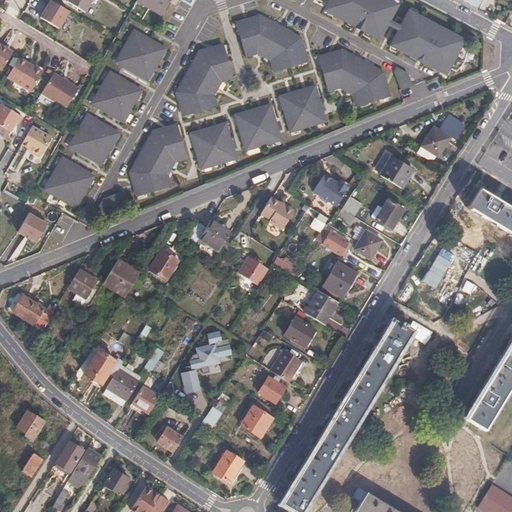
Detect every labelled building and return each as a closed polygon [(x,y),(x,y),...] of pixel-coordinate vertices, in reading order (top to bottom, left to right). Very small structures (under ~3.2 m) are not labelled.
[(81,0),(64,0),(63,2),(76,10),(81,0)] [(398,5),(388,0),(316,0),(327,5),(325,8),(341,16),(339,18),(355,27),(356,24),(365,29),(364,31),(380,40),(398,5)] [(482,0),(460,0),(478,9),(482,0)] [(64,12),(53,6),(44,20),(55,27),(64,12)] [(431,67),(446,75),(450,68),(456,71),(463,64),(465,58),(467,50),(461,47),(465,40),(451,33),(450,35),(422,20),(423,18),(409,11),(391,45),(405,53),(406,51),(432,65),(431,67)] [(238,22),(248,55),(259,51),(273,59),(277,70),(309,59),(302,37),(261,16),(238,22)] [(118,61),(149,79),(166,48),(135,30),(118,61)] [(4,47),(0,43),(0,68),(2,70),(12,54),(3,48),(4,47)] [(233,77),(224,44),(201,51),(178,91),(184,115),(217,106),(214,94),(222,80),(233,77)] [(393,92),(385,70),(344,49),(321,56),(332,88),(343,85),(357,91),(361,103),(393,92)] [(43,73),(20,58),(8,77),(31,92),(43,73)] [(409,69),(398,65),(396,68),(405,85),(415,80),(409,69)] [(142,90),(111,72),(94,103),(125,121),(142,90)] [(78,91),(54,75),(41,95),(54,103),(55,102),(67,109),(78,91)] [(293,130),(327,120),(317,86),(282,96),(293,130)] [(248,149),(283,138),(272,104),(238,114),(248,149)] [(22,118),(0,106),(0,105),(0,127),(10,133),(15,124),(18,125),(22,118)] [(72,146),(103,164),(120,133),(89,115),(72,146)] [(227,123),(193,133),(204,167),(238,157),(227,123)] [(188,157),(178,124),(155,131),(133,172),(140,195),(172,185),(169,174),(176,160),(188,157)] [(451,138),(434,127),(421,147),(436,156),(438,158),(451,138)] [(51,139),(32,128),(21,146),(32,152),(33,155),(37,158),(40,157),(51,139)] [(436,156),(421,147),(417,153),(427,159),(434,159),(436,156)] [(413,171),(392,157),(380,176),(401,189),(413,171)] [(47,190),(78,207),(96,176),(65,159),(47,190)] [(337,182),(324,174),(313,191),(337,206),(349,187),(338,180),(337,182)] [(368,196),(355,188),(342,208),(355,216),(368,196)] [(511,210),(495,201),(477,190),(466,208),(511,235),(511,210)] [(404,210),(389,200),(381,213),(377,211),(373,217),(392,229),(404,210)] [(293,215),(271,201),(261,215),(271,221),(269,224),(282,233),(293,215)] [(355,216),(342,208),(338,214),(352,223),(356,217),(355,216)] [(17,234),(29,241),(39,223),(28,216),(17,234)] [(184,239),(190,242),(201,224),(196,221),(184,239)] [(211,221),(207,228),(199,240),(220,253),(231,234),(211,221)] [(39,223),(29,241),(33,244),(45,226),(39,223)] [(201,224),(190,242),(195,246),(199,240),(207,228),(201,224)] [(366,231),(360,228),(359,229),(357,228),(355,230),(354,234),(354,237),(360,241),(366,231)] [(381,241),(366,231),(360,241),(355,249),(370,259),(381,241)] [(341,240),(330,233),(322,245),(340,256),(340,257),(344,259),(348,252),(345,250),(348,245),(341,240)] [(179,260),(161,249),(149,269),(166,280),(179,260)] [(255,261),(247,257),(238,272),(260,286),(270,271),(263,267),(265,264),(257,259),(255,261)] [(276,257),(273,262),(296,275),(299,270),(276,257)] [(140,274),(119,262),(106,285),(125,297),(140,274)] [(356,274),(337,263),(322,286),(341,298),(356,274)] [(98,282),(80,271),(69,289),(78,294),(87,300),(96,286),(98,282)] [(337,303),(318,291),(305,313),(312,318),(324,325),(337,303)] [(87,300),(78,294),(74,301),(83,306),(84,305),(87,300)] [(54,315),(24,297),(15,313),(45,331),(54,315)] [(157,319),(154,317),(149,325),(153,327),(157,319)] [(316,330),(295,317),(284,336),(304,348),(316,330)] [(302,511),(412,332),(394,322),(381,344),(358,381),(338,414),(316,449),(296,483),(283,505),(294,511),(302,511)] [(222,341),(220,333),(208,335),(210,346),(197,349),(198,355),(193,355),(190,362),(191,366),(186,368),(187,373),(182,374),(186,392),(200,389),(195,369),(202,367),(203,375),(210,373),(209,366),(220,363),(218,358),(232,354),(228,339),(222,341)] [(136,340),(125,334),(121,341),(132,348),(136,340)] [(147,337),(143,334),(138,342),(142,344),(147,337)] [(511,386),(511,343),(505,354),(478,399),(465,420),(484,432),(511,386)] [(145,370),(149,372),(163,350),(155,345),(151,351),(155,354),(145,370)] [(108,374),(113,377),(119,367),(124,360),(118,357),(116,361),(99,350),(84,374),(101,385),(108,374)] [(165,352),(163,350),(149,372),(151,374),(156,365),(165,352)] [(302,362),(283,350),(270,371),(288,383),(302,362)] [(156,365),(151,374),(130,407),(143,415),(145,412),(149,414),(160,397),(149,390),(162,369),(156,365)] [(119,367),(113,377),(107,388),(127,401),(139,380),(119,367)] [(272,380),(268,377),(259,392),(275,403),(285,388),(276,382),(272,380)] [(127,401),(107,388),(103,393),(123,406),(127,401)] [(230,401),(223,397),(205,424),(212,429),(230,401)] [(262,401),(258,399),(254,406),(253,406),(241,425),(259,436),(266,424),(268,426),(273,419),(270,417),(274,409),(262,401)] [(45,421),(28,410),(17,427),(26,433),(25,436),(32,441),(45,421)] [(268,426),(266,424),(259,436),(261,438),(268,426)] [(182,437),(167,427),(164,431),(160,429),(156,436),(160,438),(158,441),(173,451),(182,437)] [(83,451),(68,442),(54,463),(69,473),(83,451)] [(101,456),(89,448),(74,472),(79,475),(87,479),(101,456)] [(244,461),(227,450),(213,472),(230,482),(244,461)] [(26,464),(35,469),(42,458),(33,452),(26,464)] [(69,473),(54,463),(52,466),(67,476),(69,473)] [(30,477),(35,469),(26,464),(21,470),(30,477)] [(129,479),(114,470),(104,486),(119,495),(121,493),(123,494),(128,485),(126,484),(129,479)] [(87,479),(79,475),(71,488),(78,493),(87,479)] [(511,511),(511,495),(492,483),(477,507),(486,511),(511,511)] [(148,511),(159,496),(146,487),(129,511),(148,511)] [(360,503),(366,494),(358,489),(352,498),(357,502),(360,503)] [(70,495),(62,490),(53,506),(61,511),(70,495)] [(395,511),(366,494),(360,503),(354,511),(395,511)] [(159,496),(148,511),(161,511),(168,502),(159,496)] [(94,511),(98,506),(91,501),(86,509),(90,511),(94,511)]
